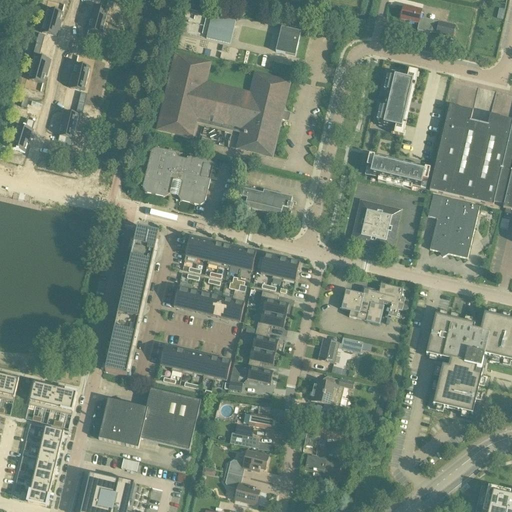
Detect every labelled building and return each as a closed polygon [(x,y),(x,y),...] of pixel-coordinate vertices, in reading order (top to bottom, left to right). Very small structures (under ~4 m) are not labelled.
[(90,5),(84,30),(98,33),(104,9),(90,5)] [(421,11),(403,7),(400,20),(418,24),(417,31),(430,34),(430,33),(452,39),(455,27),(420,18),(421,11)] [(48,10),(41,34),(55,38),(62,13),(48,10)] [(235,22),(211,16),(206,39),(230,45),(235,22)] [(301,33),(281,28),(275,53),(295,58),(301,33)] [(38,35),(35,45),(41,46),(44,37),(38,35)] [(35,45),(33,54),(38,56),(41,46),(35,45)] [(35,57),(28,81),(42,85),(49,61),(35,57)] [(280,120),(285,122),(287,113),(282,112),(289,84),(256,76),(251,95),(204,84),(209,65),(176,57),(158,130),(191,138),(196,118),(243,129),(238,149),(271,157),(280,120)] [(74,65),(69,89),(83,92),(89,68),(74,65)] [(401,131),(410,93),(413,78),(391,73),(379,126),(388,128),(392,129),(401,131)] [(79,93),(77,103),(83,105),(85,95),(79,93)] [(23,98),(20,108),(26,109),(29,100),(23,98)] [(77,103),(75,113),(81,114),(83,105),(77,103)] [(511,121),(490,116),(487,127),(470,123),(472,112),(449,107),(429,192),(493,207),(494,204),(504,206),(503,209),(505,210),(503,218),(509,219),(511,211),(511,121)] [(63,112),(58,137),(72,140),(77,116),(63,112)] [(17,126),(10,150),(24,154),(31,130),(17,126)] [(204,203),(206,198),(213,167),(210,162),(191,157),(186,160),(178,158),(175,153),(156,149),(151,152),(142,189),(145,193),(165,198),(169,195),(177,197),(180,202),(200,206),(204,203)] [(430,170),(370,156),(367,167),(372,169),(370,177),(421,189),(423,180),(428,182),(430,170)] [(296,187),(249,176),(248,176),(247,177),(247,178),(239,214),(239,215),(239,216),(240,217),(255,220),(256,221),(257,222),(256,226),(265,228),(266,225),(267,224),(267,223),(268,223),(269,223),(282,226),(285,226),(288,225),(290,223),(291,220),(298,190),(298,189),(298,188),(297,187),(296,187)] [(448,256),(449,256),(467,260),(480,208),(433,196),(428,218),(437,220),(430,251),(439,254),(440,254),(441,254),(443,257),(447,255),(448,256)] [(351,243),(374,249),(392,253),(402,211),(360,201),(351,243)] [(509,221),(502,219),(499,229),(507,231),(509,221)] [(105,373),(127,378),(141,316),(155,256),(158,257),(160,246),(157,245),(159,236),(138,231),(119,311),(105,373)] [(202,241),(190,238),(184,262),(197,265),(198,261),(202,241)] [(212,243),(202,241),(198,261),(208,263),(212,243)] [(223,246),(212,243),(208,263),(207,265),(218,268),(223,246)] [(234,248),(223,246),(218,268),(229,270),(230,268),(234,248)] [(245,251),(234,248),(230,268),(241,270),(245,251)] [(256,254),(245,251),(241,270),(252,273),(253,268),(256,254)] [(277,258),(265,256),(260,275),(272,278),(277,258)] [(284,280),(288,261),(277,258),(272,278),(272,280),(283,283),(284,280)] [(300,264),(288,261),(284,280),(295,283),(300,264)] [(406,301),(405,300),(405,299),(403,299),(405,291),(381,285),(379,292),(363,288),(361,295),(345,291),(340,311),(350,313),(349,318),(366,322),(365,324),(380,327),(384,308),(383,307),(383,306),(390,307),(389,313),(386,313),(385,319),(391,320),(391,318),(398,319),(400,312),(402,312),(402,311),(403,311),(404,311),(405,311),(406,310),(407,309),(408,308),(408,307),(408,306),(408,305),(408,304),(408,303),(407,302),(406,301)] [(178,289),(174,308),(185,311),(190,292),(178,289)] [(201,294),(190,292),(185,311),(196,314),(201,294)] [(212,294),(201,292),(201,294),(196,314),(207,316),(212,297),(212,294)] [(279,297),(262,293),(258,312),(263,313),(263,312),(286,318),(289,306),(277,303),(279,297)] [(223,299),(212,297),(207,316),(218,319),(223,299)] [(233,302),(223,299),(218,319),(229,321),(233,302)] [(240,324),(245,304),(233,302),(229,321),(240,324)] [(283,330),(286,318),(263,312),(263,313),(260,324),(258,323),(257,331),(268,333),(270,327),(283,330)] [(433,406),(466,414),(472,415),(481,377),(478,376),(479,372),(485,369),(488,359),(487,359),(487,360),(486,359),(486,357),(511,362),(511,321),(484,315),(481,328),(436,317),(426,356),(454,362),(453,369),(443,367),(433,406)] [(267,340),(268,333),(257,331),(252,349),(276,354),(279,342),(267,340)] [(338,345),(323,341),(318,361),(333,365),(337,350),(360,356),(363,345),(343,339),(341,346),(338,345)] [(177,350),(165,347),(160,367),(172,370),(177,350)] [(273,367),(276,354),(252,349),(248,368),(250,369),(250,368),(260,371),(260,370),(261,364),(273,367)] [(187,353),(177,350),(172,370),(172,372),(182,374),(187,353)] [(198,355),(187,353),(182,374),(193,377),(194,375),(198,355)] [(208,357),(198,355),(194,375),(204,377),(208,357)] [(219,360),(208,357),(204,377),(203,379),(214,382),(215,379),(219,360)] [(231,363),(219,360),(215,379),(227,382),(231,363)] [(260,370),(260,371),(250,368),(250,369),(247,380),(271,386),(273,373),(260,370)] [(8,378),(3,400),(14,402),(14,399),(19,381),(8,378)] [(314,386),(312,392),(342,399),(344,388),(352,390),(354,384),(340,381),(338,387),(315,381),(314,386)] [(242,392),(243,385),(229,383),(229,385),(229,391),(242,392)] [(30,403),(29,406),(40,409),(45,387),(34,384),(30,403)] [(45,387),(40,409),(50,411),(56,389),(45,387)] [(56,389),(50,411),(61,414),(66,392),(56,389)] [(141,440),(189,451),(201,402),(151,390),(146,410),(108,401),(98,441),(138,450),(141,440)] [(66,392),(61,414),(72,416),(73,413),(77,394),(66,392)] [(339,409),(342,399),(312,392),(311,398),(310,402),(333,408),(332,414),(346,417),(347,411),(339,409)] [(274,431),(276,420),(258,417),(251,416),(249,426),(256,428),(274,431)] [(235,436),(251,439),(253,429),(237,426),(235,436)] [(43,429),(41,440),(43,440),(61,444),(64,433),(46,429),(43,429)] [(321,434),(307,431),(304,446),(317,449),(321,434)] [(235,436),(232,435),(230,445),(257,450),(259,440),(251,439),(235,436)] [(41,450),(40,451),(59,455),(61,444),(43,440),(41,450)] [(38,450),(36,461),(56,465),(59,455),(40,451),(41,450),(38,450)] [(230,464),(228,474),(242,477),(243,470),(257,473),(259,471),(260,471),(265,472),(268,458),(247,453),(244,464),(234,461),(230,464)] [(320,479),(333,482),(334,477),(345,479),(347,466),(308,458),(305,472),(320,475),(320,479)] [(139,464),(123,460),(121,470),(136,473),(139,464)] [(36,461),(33,472),(35,472),(36,472),(54,476),(56,465),(36,461)] [(33,482),(51,487),(54,476),(36,472),(35,472),(33,482)] [(240,485),(242,477),(228,474),(225,484),(227,488),(238,490),(235,502),(256,507),(260,493),(254,492),(255,491),(254,489),(240,485)] [(127,511),(134,484),(118,481),(118,483),(90,476),(81,511),(127,511)] [(28,492),(49,497),(51,487),(33,482),(31,481),(28,492)] [(482,487),(475,511),(511,511),(511,498),(510,498),(511,494),(482,487)] [(27,491),(25,503),(28,504),(46,508),(49,497),(28,492),(27,491)]
